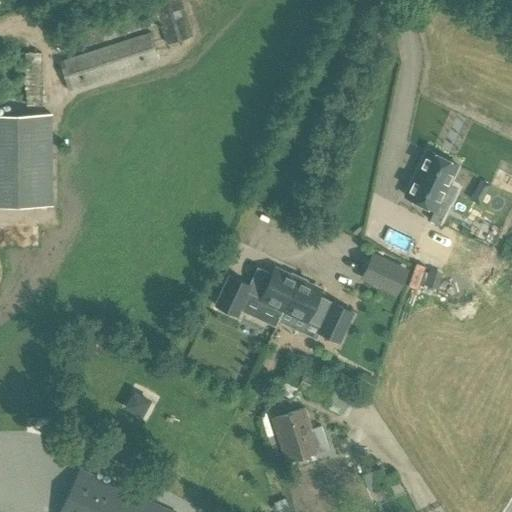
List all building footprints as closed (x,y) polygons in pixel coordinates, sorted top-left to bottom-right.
[(181,0),(151,0),(166,45),(194,37),(181,0)] [(74,26),(51,34),(57,53),(81,46),(82,49),(148,28),(139,2),(73,23),(74,26)] [(149,33),(59,62),(69,93),(159,63),(149,33)] [(42,52),(26,52),(27,107),(42,106),(42,52)] [(0,173),(0,172),(0,208),(52,207),(51,114),(0,114),(0,173)] [(409,141),(387,187),(417,202),(439,156),(409,141)] [(405,270),(373,253),(362,274),(394,292),(405,270)] [(283,309),(297,280),(274,269),(272,274),(257,267),(249,285),(230,276),(216,306),(236,315),(247,292),(283,309)] [(321,291),(297,280),(283,309),(321,327),(318,333),(338,342),(352,312),(318,296),(321,291)] [(305,370),(296,390),(325,404),(334,384),(325,380),(305,370)] [(364,372),(358,383),(372,390),(378,378),(364,372)] [(305,409),(271,419),(285,462),(329,448),(323,427),(311,430),(305,409)] [(191,436),(199,495),(243,489),(237,445),(250,444),(248,428),(191,436)] [(0,445),(0,511),(87,511),(56,499),(51,511),(37,511),(30,509),(53,455),(29,445),(24,455),(0,445)] [(381,468),(374,478),(386,486),(393,475),(381,468)]
